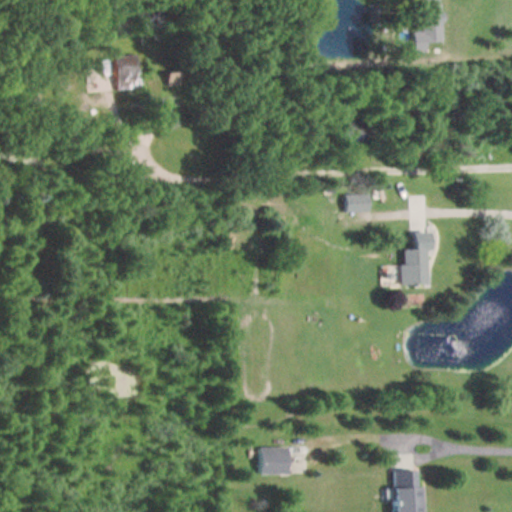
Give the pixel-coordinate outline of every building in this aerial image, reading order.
[(435,0),(414,0),(415,32),(407,32),(408,53),(420,53),(420,43),(437,43),(435,0)] [(134,89),(134,56),(111,56),(111,90),(134,89)] [(365,213),(365,195),(341,195),(341,213),(365,213)] [(423,286),(424,233),(408,233),(407,251),(395,251),(395,286),(423,286)] [(282,447),(255,447),(255,475),(282,475),(282,447)] [(416,511),(416,469),(388,469),(388,511),(416,511)]
